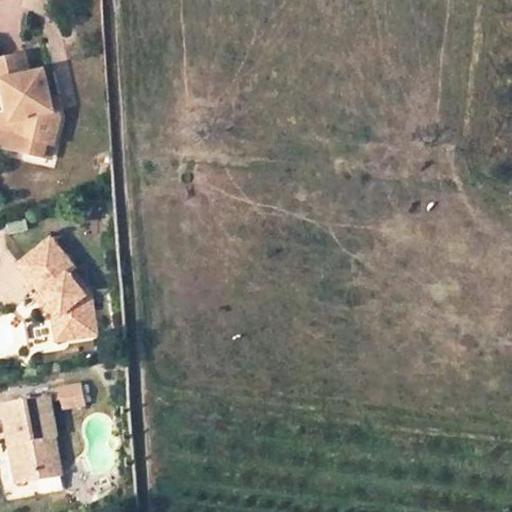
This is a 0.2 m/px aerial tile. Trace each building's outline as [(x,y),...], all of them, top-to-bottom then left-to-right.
[(11,116),(6,148),(48,157),(50,146),(59,148),(64,115),(52,113),(46,68),(30,72),(27,55),(0,60),(0,72),(1,77),(11,116)] [(2,114),(0,125),(0,146),(6,148),(11,116),(2,114)] [(50,146),(48,157),(57,159),(59,148),(50,146)] [(51,292),(55,300),(46,305),(56,322),(66,319),(70,345),(101,340),(94,300),(80,273),(86,270),(70,242),(31,263),(47,294),(51,292)] [(47,294),(41,297),(46,305),(55,300),(51,292),(47,294)] [(66,319),(56,322),(61,346),(70,345),(66,319)] [(83,384),(59,388),(63,411),(87,406),(83,384)] [(19,449),(21,460),(13,461),(18,488),(61,480),(54,440),(58,439),(52,404),(4,412),(11,451),(19,449)] [(19,449),(11,451),(13,461),(21,460),(19,449)]
